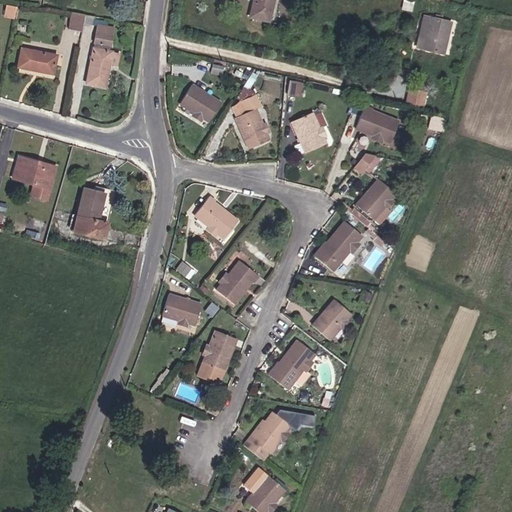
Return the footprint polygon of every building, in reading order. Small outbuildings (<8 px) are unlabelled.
[(4,0),(3,10),(13,12),(15,0),(11,0),(4,0)] [(67,23),(80,25),(83,8),(70,6),(67,23)] [(408,38),(429,43),(437,14),(415,9),(408,38)] [(96,24),(111,28),(113,19),(97,16),(96,24)] [(94,34),(109,37),(111,28),(96,24),(94,34)] [(85,75),(104,78),(108,56),(111,43),(93,40),(85,75)] [(15,59),(51,66),(54,47),(19,41),(15,59)] [(108,56),(115,57),(117,44),(111,43),(108,56)] [(193,108),(198,110),(211,91),(185,73),(172,92),(186,102),(183,106),(191,112),(193,108)] [(392,93),(407,96),(410,81),(396,78),(392,93)] [(300,94),(301,81),(289,80),(287,93),(300,94)] [(374,131),(385,134),(393,112),(362,100),(363,97),(354,95),(346,120),(362,126),(361,130),(372,134),(374,131)] [(250,98),(230,107),(247,146),(267,137),(264,129),(269,127),(265,118),(260,120),(250,98)] [(314,124),(318,123),(313,114),(310,115),(303,100),(281,110),(295,143),(317,133),(314,124)] [(443,130),(446,118),(431,115),(428,127),(443,130)] [(343,160),(351,165),(364,149),(353,146),(343,160)] [(40,153),(20,148),(14,171),(35,176),(32,187),(48,192),(56,163),(39,158),(40,153)] [(39,158),(56,163),(57,158),(40,153),(39,158)] [(387,203),(390,195),(387,193),(390,188),(369,176),(353,204),(374,216),(382,201),(387,203)] [(77,222),(105,228),(116,181),(106,179),(105,185),(94,182),(87,180),(77,222)] [(211,234),(225,216),(199,196),(202,193),(195,187),(179,209),(193,220),(189,225),(197,231),(201,226),(211,234)] [(350,251),(354,253),(361,246),(357,243),(363,237),(347,222),(327,244),(324,242),(313,254),(333,272),(350,251)] [(364,223),(362,226),(370,233),(373,230),(364,223)] [(377,240),(380,235),(373,230),(370,233),(369,234),(377,240)] [(245,272),(247,273),(253,266),(234,251),(222,266),(218,264),(211,273),(214,276),(207,285),(224,298),(245,272)] [(189,278),(195,268),(182,260),(176,269),(189,278)] [(177,319),(186,322),(192,301),(158,290),(152,311),(169,317),(167,322),(176,324),(177,319)] [(350,323),(346,320),(353,313),(335,300),(312,327),(330,341),(340,328),(344,330),(350,323)] [(190,358),(212,367),(226,334),(204,325),(197,341),(192,340),(189,349),(193,351),(190,358)] [(308,374),(315,366),(310,361),(317,355),(300,340),(275,367),(273,366),(266,374),(285,391),(303,370),(308,374)] [(207,404),(209,400),(200,397),(197,404),(205,407),(207,404)] [(285,432),(283,430),(287,425),(292,429),(297,422),(310,425),(312,414),(276,408),(273,412),(270,410),(262,420),(249,438),(266,450),(267,451),(278,437),(280,439),(285,432)] [(266,450),(249,438),(262,420),(258,417),(239,443),(260,458),(266,450)] [(273,504),(286,489),(268,474),(246,501),(259,511),(267,511),(268,511),(271,511),(276,507),(273,504)] [(175,511),(178,507),(160,499),(156,507),(160,509),(158,511),(175,511)]
